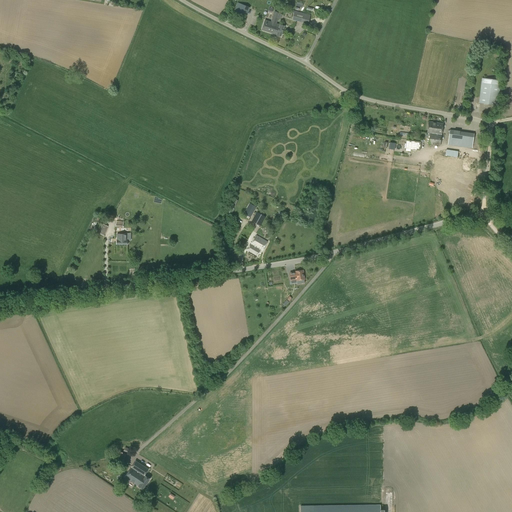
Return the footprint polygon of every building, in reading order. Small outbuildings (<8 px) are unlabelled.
[(238,3),(233,15),(244,19),(248,7),(238,3)] [(265,20),(261,30),(276,35),(281,37),(284,26),(277,24),(281,12),(276,11),(272,22),(265,20)] [(293,11),(292,13),(294,14),(292,19),(307,23),(310,15),(293,11)] [(479,103),(498,105),(501,80),(482,78),(479,103)] [(429,122),(427,133),(442,135),(443,124),(429,122)] [(458,146),(460,131),(450,130),(448,145),(458,146)] [(440,146),(442,135),(427,133),(430,134),(429,144),(440,146)] [(420,151),(421,142),(406,141),(405,149),(420,151)] [(455,179),(458,157),(459,151),(446,149),(446,154),(435,153),(433,176),(455,179)] [(225,212),(232,215),(238,200),(231,197),(225,212)] [(249,203),(243,214),(250,218),(256,207),(249,203)] [(266,217),(258,213),(253,221),(261,226),(266,217)] [(99,233),(104,236),(108,227),(103,224),(99,233)] [(127,245),(127,234),(117,234),(117,245),(127,245)] [(262,251),(268,242),(256,235),(247,250),(257,256),(261,250),(262,251)] [(295,271),(295,272),(289,273),(291,283),(297,283),(296,281),(304,280),(303,270),(295,271)] [(129,454),(131,450),(126,448),(123,452),(116,448),(112,456),(122,461),(126,453),(129,454)] [(150,479),(145,476),(144,476),(148,469),(136,461),(125,477),(138,486),(138,487),(143,490),(150,479)]
